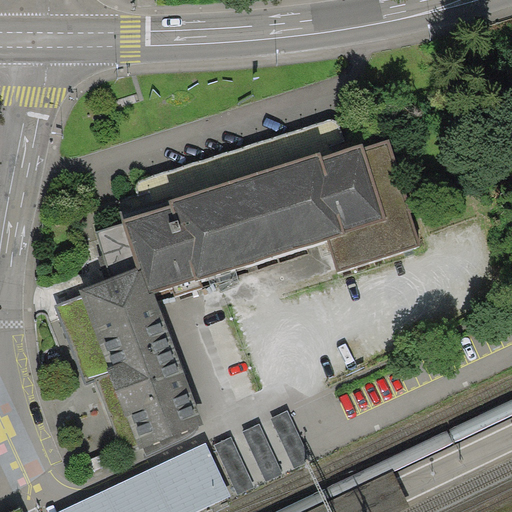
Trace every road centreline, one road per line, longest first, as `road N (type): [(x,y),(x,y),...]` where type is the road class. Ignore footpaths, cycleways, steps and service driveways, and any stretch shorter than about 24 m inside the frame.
road 1 (primary): [(41,39),(295,31),(468,0)]
road 2 (residential): [(41,39),(0,295)]
